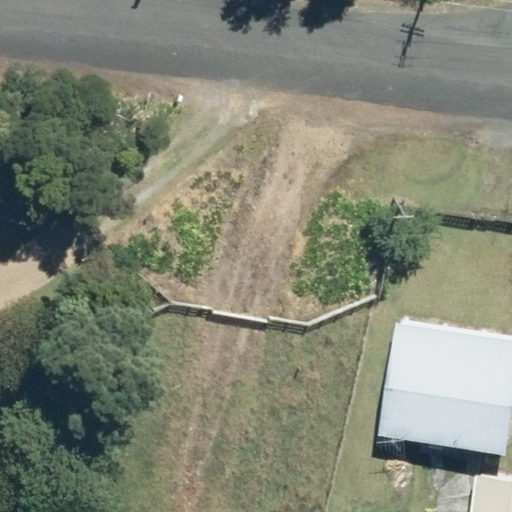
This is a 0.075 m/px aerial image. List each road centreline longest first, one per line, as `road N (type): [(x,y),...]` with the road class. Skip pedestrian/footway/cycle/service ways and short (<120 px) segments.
road 1 (residential): [(0,18),(511,81)]
road 2 (track): [(295,55),(218,386),(178,511)]
